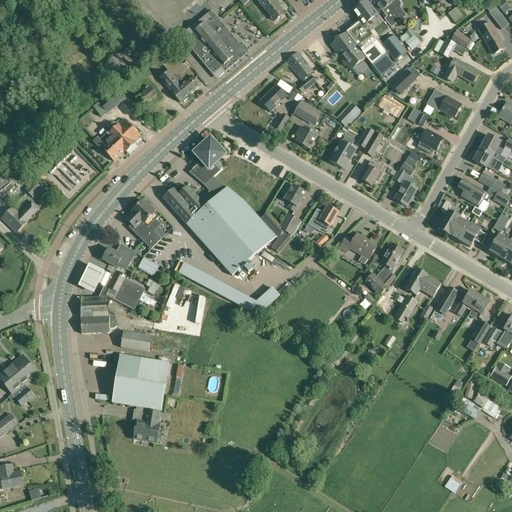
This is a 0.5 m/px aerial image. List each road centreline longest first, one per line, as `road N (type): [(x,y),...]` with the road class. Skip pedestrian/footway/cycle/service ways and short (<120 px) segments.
road 1 (secondary): [(59,303),(94,219),(209,107)]
road 2 (tertiary): [(413,233),(215,114)]
road 3 (secondary): [(87,511),(59,303)]
road 4 (residential): [(413,233),(511,69)]
road 5 (secondary): [(209,107),(340,0)]
